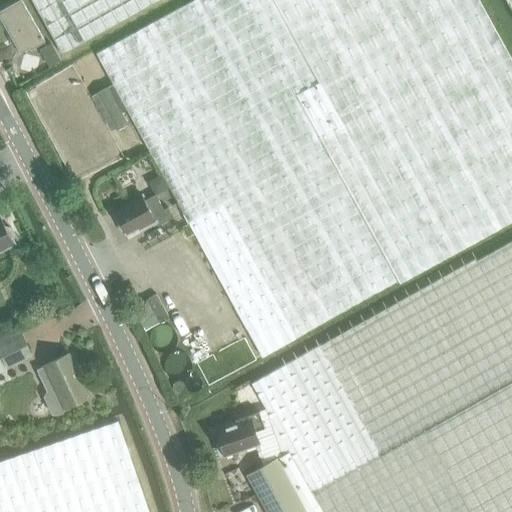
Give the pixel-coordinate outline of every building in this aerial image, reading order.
[(30,50),(44,42),(19,0),(0,11),(0,18),(19,53),(29,47),(30,50)] [(32,0),(62,54),(160,0),(32,0)] [(194,0),(97,53),(114,84),(127,109),(262,356),(399,280),(400,283),(511,221),(511,59),(479,0),(194,0)] [(49,45),(39,51),(48,67),(58,60),(49,45)] [(127,109),(114,84),(96,93),(116,129),(127,122),(121,112),(127,109)] [(158,225),(171,218),(166,209),(163,210),(155,195),(145,200),(142,195),(114,211),(117,217),(115,219),(119,226),(122,225),(126,233),(137,227),(139,230),(155,222),(158,225)] [(0,250),(13,243),(11,240),(14,236),(9,226),(3,225),(0,219),(0,250)] [(476,258),(252,384),(266,409),(323,511),(511,511),(511,240),(477,260),(476,258)] [(0,341),(0,371),(32,356),(20,331),(0,341)] [(46,366),(40,369),(38,370),(46,388),(47,392),(44,398),(52,415),(57,415),(63,413),(66,408),(90,397),(69,355),(45,365),(46,366)] [(262,466),(247,474),(267,511),(323,511),(266,409),(259,411),(265,428),(255,431),(259,443),(255,445),(262,466)] [(237,423),(216,431),(220,442),(217,445),(221,455),(225,454),(225,455),(255,445),(259,443),(255,431),(265,428),(259,411),(236,419),(237,423)] [(0,511),(149,511),(118,421),(0,461),(0,511)]
